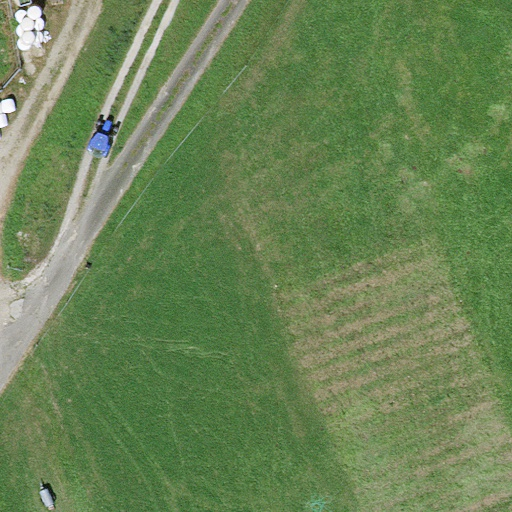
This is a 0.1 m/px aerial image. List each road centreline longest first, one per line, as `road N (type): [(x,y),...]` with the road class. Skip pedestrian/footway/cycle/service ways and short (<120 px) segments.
road 1 (track): [(220,0),(91,225),(0,355)]
road 2 (unknown): [(91,225),(101,142),(151,0)]
